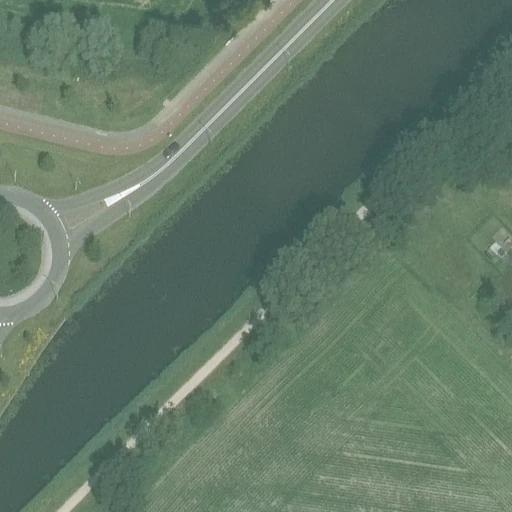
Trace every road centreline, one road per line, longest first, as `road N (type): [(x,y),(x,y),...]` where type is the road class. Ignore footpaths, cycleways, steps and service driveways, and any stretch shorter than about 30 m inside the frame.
road 1 (track): [(60,511),(511,62)]
road 2 (tertiary): [(51,229),(150,178),(331,0)]
